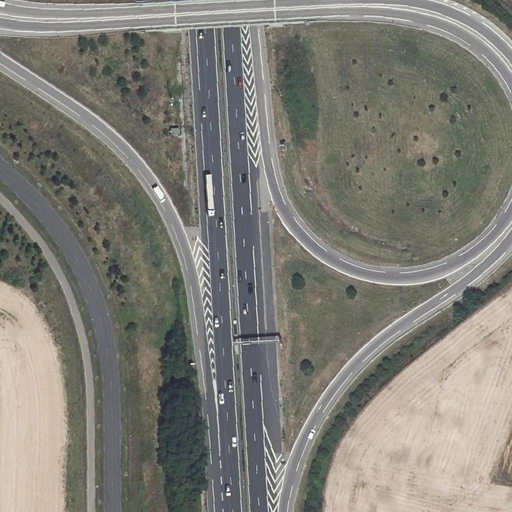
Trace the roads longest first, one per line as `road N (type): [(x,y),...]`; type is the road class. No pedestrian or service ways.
road 1 (trunk): [(0,22),(380,11),(460,32),(484,47),(511,83)]
road 2 (trunk): [(258,511),(229,0)]
road 3 (trunk): [(511,211),(456,263),(410,277),(356,271),(310,244),(276,198),(266,162),(252,0)]
road 4 (trunk): [(0,58),(101,126),(160,193),(187,253),(214,432),(228,457)]
road 5 (trunk): [(203,0),(228,457)]
road 6 (unclassified): [(111,511),(108,356),(85,271),(0,168)]
road 7 (trunk): [(282,511),(299,444),(335,386),(389,330),(480,269),(511,235)]
road 8 (trunk): [(337,0),(80,13),(0,7)]
road 9 (trunk): [(511,58),(464,18),(395,0)]
